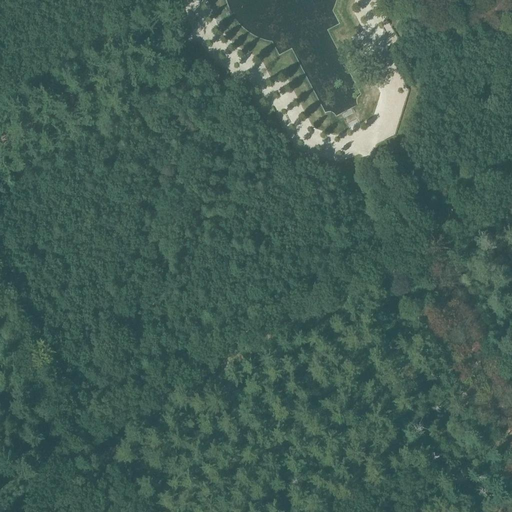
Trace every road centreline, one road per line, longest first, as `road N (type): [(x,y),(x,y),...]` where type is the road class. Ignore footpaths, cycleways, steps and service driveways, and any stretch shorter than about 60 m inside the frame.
road 1 (track): [(511,177),(78,428),(0,283)]
road 2 (track): [(44,511),(241,61)]
road 3 (track): [(369,0),(387,96),(377,128),(363,138),(511,410)]
road 4 (track): [(0,146),(206,30)]
road 5 (track): [(241,61),(304,132),(346,147),(363,138)]
